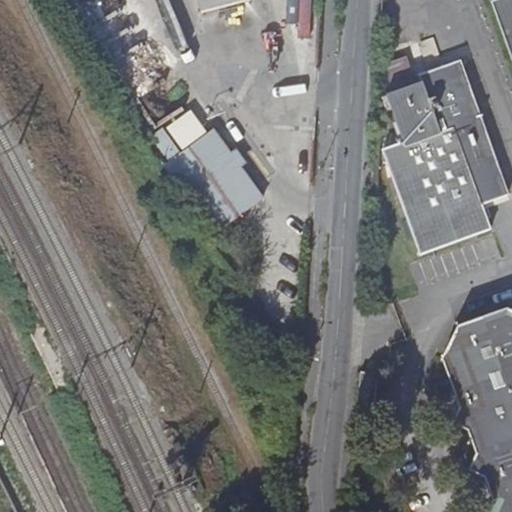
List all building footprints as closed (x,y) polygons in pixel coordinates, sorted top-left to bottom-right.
[(198,0),(201,13),(251,0),(198,0)] [(511,0),(499,0),(494,2),(511,49),(511,0)] [(383,40),(381,67),(396,67),(398,42),(383,40)] [(388,147),(425,254),(493,230),(485,206),(511,195),(463,60),(424,74),(425,81),(392,92),(408,141),(388,147)] [(165,165),(216,234),(266,198),(243,166),(248,162),(238,150),(234,153),(216,129),(165,165)] [(511,511),(511,311),(465,328),(448,359),(466,408),(458,423),(475,433),(483,454),(475,472),(491,480),(498,501),(493,511),(511,511)] [(363,376),(359,414),(376,416),(380,377),(363,376)]
